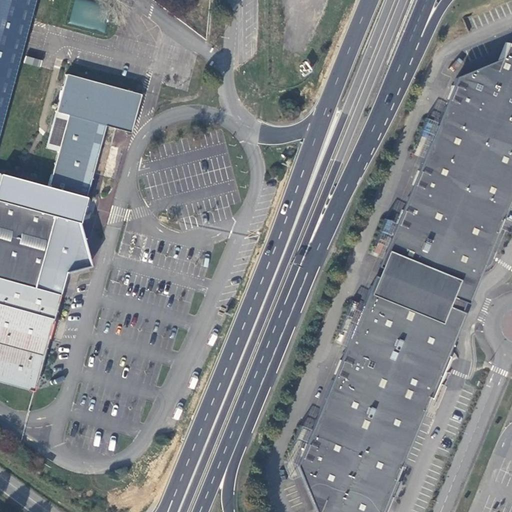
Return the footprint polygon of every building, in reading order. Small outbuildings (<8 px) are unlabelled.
[(140,94),(65,74),(55,112),(45,148),(56,152),(47,187),(0,173),(0,124),(19,55),(29,20),(33,0),(0,0),(0,382),(32,391),(49,331),(65,272),(88,266),(86,256),(77,223),(104,126),(129,133),(140,94)] [(404,264),(401,271),(438,287),(449,261),(476,272),(487,243),(494,246),(500,233),(493,230),(511,184),(511,43),(506,41),(499,59),(457,77),(412,183),(420,186),(409,212),(402,210),(394,229),(401,232),(390,259),(404,264)] [(24,56),(23,63),(39,67),(41,60),(24,56)] [(449,261),(438,287),(465,298),(476,272),(449,261)] [(395,285),(392,293),(378,287),(348,361),(340,358),(297,463),(317,510),(315,511),(376,511),(386,491),(392,493),(398,480),(391,477),(426,394),(432,396),(438,383),(431,380),(449,338),(422,327),(433,301),(395,285)] [(459,312),(433,301),(422,327),(449,338),(459,312)]
